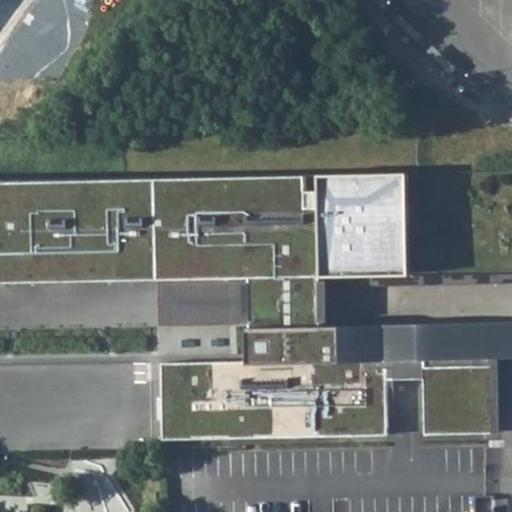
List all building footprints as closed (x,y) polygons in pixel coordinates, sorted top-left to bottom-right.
[(408,172),(0,179),(0,280),(159,277),(251,276),(252,324),(252,326),(250,326),(250,352),(252,352),(252,360),(163,362),(164,439),(388,434),(387,379),(416,378),(416,358),(423,358),(425,433),(493,432),(492,358),(511,357),(511,320),(322,325),(309,325),(308,274),(322,273),(409,272),(408,172)] [(511,271),(322,273),(322,285),(511,282),(511,271)] [(322,273),(308,274),(309,325),(322,325),(322,285),(322,273)] [(159,277),(160,326),(252,324),(251,276),(159,277)] [(474,495),(474,511),(494,511),(494,495),(474,495)]
